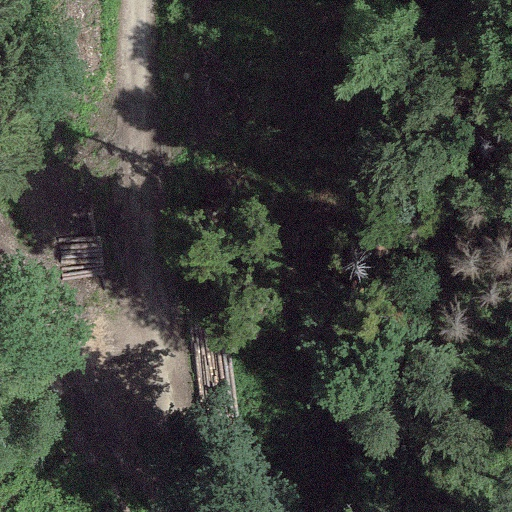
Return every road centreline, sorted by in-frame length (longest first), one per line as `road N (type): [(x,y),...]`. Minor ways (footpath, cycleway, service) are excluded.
road 1 (track): [(211,511),(136,201),(176,0)]
road 2 (track): [(136,201),(3,168),(0,159)]
